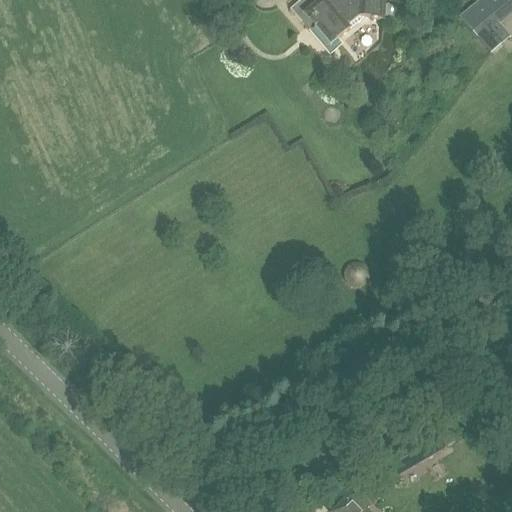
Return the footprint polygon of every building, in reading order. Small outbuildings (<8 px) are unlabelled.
[(296,0),(300,4),(304,0),(307,0),(313,7),(303,15),(309,22),(304,26),(309,33),(314,28),(330,47),(365,18),(375,19),(374,20),(384,21),(385,0),(296,0)] [(511,0),(499,0),(470,24),(488,46),(511,26),(511,0)] [(367,46),(379,35),(369,24),(357,35),(367,46)] [(340,60),(363,46),(357,37),(334,51),(340,60)] [(334,511),(365,511),(370,508),(354,492),(334,511)]
